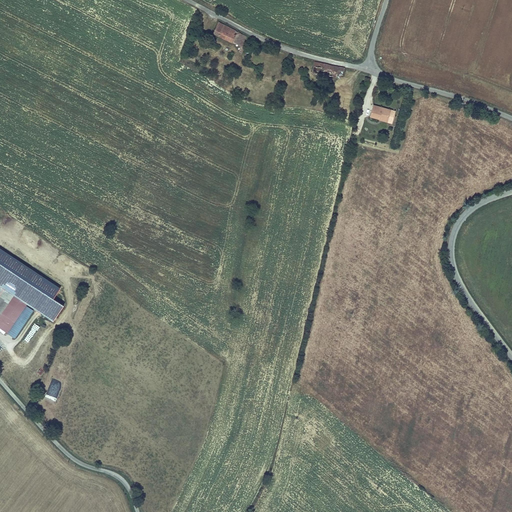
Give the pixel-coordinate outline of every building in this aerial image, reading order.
[(243,43),(246,37),(218,23),(212,34),(239,48),(238,50),(242,52),(245,45),(243,43)] [(344,68),(313,63),(311,74),(342,79),(344,68)] [(370,117),(378,119),(378,117),(388,120),(391,111),(373,106),(370,117)] [(20,300),(0,286),(0,328),(15,339),(34,311),(24,304),(23,306),(19,303),(20,300)] [(26,335),(16,349),(24,354),(34,340),(26,335)]
